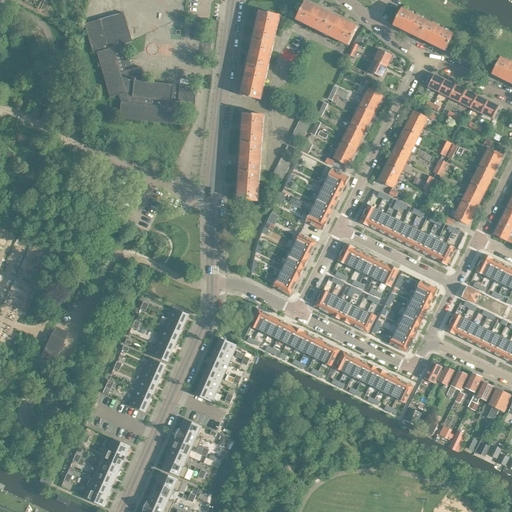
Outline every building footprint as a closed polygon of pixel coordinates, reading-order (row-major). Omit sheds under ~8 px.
[(322,32),(331,14),(305,1),(296,19),(322,32)] [(393,25),(446,51),(454,34),(402,9),(393,25)] [(254,39),(274,44),(280,15),(260,11),(254,39)] [(96,52),(109,98),(118,95),(120,102),(118,119),(181,126),(182,109),(179,109),(180,101),(194,103),(194,104),(196,87),(142,81),(138,68),(141,67),(124,71),(123,67),(130,65),(124,44),(131,42),(123,12),(86,23),(84,24),(92,53),(96,52)] [(358,27),(331,14),(322,32),(349,45),(358,27)] [(247,67),(268,72),(274,44),(254,39),(247,67)] [(380,49),(375,61),(387,67),(392,55),(380,49)] [(492,74),(511,83),(511,62),(501,57),(492,74)] [(387,67),(375,61),(369,72),(381,78),(387,67)] [(261,100),(268,72),(247,67),(241,96),(261,100)] [(428,87),(439,92),(445,80),(434,74),(428,87)] [(439,92),(450,98),(456,85),(445,80),(439,92)] [(450,98),(461,103),(467,90),(456,85),(450,98)] [(349,93),(338,88),(335,94),(345,99),(349,93)] [(369,89),(365,98),(378,105),(383,96),(369,89)] [(461,103),(472,108),(478,96),(467,90),(461,103)] [(472,108),(482,113),(488,101),(478,96),(472,108)] [(365,98),(360,107),(374,113),(378,105),(365,98)] [(488,101),(482,113),(493,119),(499,106),(488,101)] [(360,107),(356,116),(369,122),(374,113),(360,107)] [(414,111),(410,120),(423,127),(428,118),(414,111)] [(303,113),(300,118),(310,123),(312,118),(303,113)] [(244,114),(242,143),(262,144),(264,115),(244,114)] [(356,116),(352,124),(365,131),(369,122),(356,116)] [(300,118),(298,123),(308,128),(310,123),(300,118)] [(410,120),(405,129),(419,136),(423,127),(410,120)] [(298,123),(296,128),(305,132),(308,128),(298,123)] [(352,124),(347,133),(361,140),(365,131),(352,124)] [(296,128),(293,132),(303,137),(305,132),(296,128)] [(405,129),(401,138),(414,144),(419,136),(405,129)] [(293,132),(291,137),(301,142),(303,137),(293,132)] [(347,133),(343,142),(356,149),(361,140),(347,133)] [(301,142),(291,137),(289,142),(298,147),(301,142)] [(401,138),(396,146),(410,153),(414,144),(401,138)] [(306,144),(302,150),(308,153),(312,144),(307,142),(306,142),(306,144)] [(343,142),(339,151),(352,157),(356,149),(343,142)] [(242,143),(240,171),(260,173),(262,144),(242,143)] [(288,145),(285,150),(295,154),(297,149),(288,145)] [(396,146),(392,155),(406,162),(410,153),(396,146)] [(498,163),(503,155),(489,148),(485,157),(498,163)] [(285,150),(283,154),(292,159),(295,154),(285,150)] [(352,157),(339,151),(334,159),(348,166),(352,157)] [(283,154),(280,159),(290,164),(292,159),(283,154)] [(392,155),(388,164),(401,171),(406,162),(392,155)] [(334,161),(327,157),(325,162),(332,165),(333,162),(334,161)] [(485,157),(481,165),(494,172),(498,163),(485,157)] [(280,159),(278,164),(287,169),(290,164),(280,159)] [(333,162),(332,165),(331,167),(341,172),(343,167),(333,162)] [(278,164),(276,169),(285,174),(287,169),(278,164)] [(388,164),(383,173),(397,179),(401,171),(388,164)] [(481,165),(476,174),(490,181),(494,172),(481,165)] [(332,168),(327,178),(345,187),(349,177),(332,168)] [(285,174),(276,169),(273,174),(283,178),(285,174)] [(260,173),(240,171),(238,200),(258,201),(260,173)] [(397,179),(383,173),(379,182),(392,188),(397,179)] [(476,174),(472,183),(485,190),(490,181),(476,174)] [(327,178),(323,187),(340,195),(345,187),(327,178)] [(472,183),(467,192),(481,198),(485,190),(472,183)] [(323,187),(319,195),(336,204),(340,195),(323,187)] [(467,192),(463,200),(477,207),(481,198),(467,192)] [(319,195),(314,204),(332,212),(336,204),(319,195)] [(463,200),(459,209),(472,216),(477,207),(463,200)] [(314,204),(310,212),(328,221),(332,212),(314,204)] [(367,205),(359,222),(368,227),(377,209),(367,205)] [(503,216),(511,220),(511,209),(507,207),(503,216)] [(377,209),(368,227),(377,231),(386,214),(377,209)] [(472,216),(459,209),(454,218),(468,225),(472,216)] [(310,212),(305,222),(323,231),(328,221),(310,212)] [(386,214),(377,231),(386,235),(394,218),(386,214)] [(511,220),(503,216),(498,226),(511,232),(511,230),(511,220)] [(394,218),(386,235),(394,240),(403,222),(394,218)] [(403,222),(394,240),(403,244),(411,226),(403,222)] [(411,226),(403,244),(412,248),(420,230),(411,226)] [(511,232),(498,226),(494,234),(511,243),(511,238),(509,237),(511,232)] [(420,230),(412,248),(420,252),(429,235),(420,230)] [(301,232),(296,241),(313,250),(318,241),(301,232)] [(429,235),(420,252),(429,256),(437,239),(429,235)] [(437,239),(429,256),(437,261),(446,243),(437,239)] [(296,241),(291,250),(309,259),(313,250),(296,241)] [(346,243),(337,260),(347,265),(355,248),(346,243)] [(446,243),(437,261),(447,265),(456,248),(446,243)] [(355,248),(347,265),(356,269),(364,252),(355,248)] [(291,250),(287,259),(304,268),(309,259),(291,250)] [(364,252),(356,269),(364,274),(373,256),(364,252)] [(483,253),(474,271),(484,275),(493,258),(483,253)] [(373,256),(364,274),(373,278),(381,260),(373,256)] [(493,258),(484,275),(493,280),(502,262),(493,258)] [(287,259),(282,269),(300,277),(304,268),(287,259)] [(381,260),(373,278),(381,282),(390,264),(381,260)] [(502,262),(493,280),(502,284),(511,267),(502,262)] [(390,264),(381,282),(391,287),(400,269),(390,264)] [(511,267),(502,284),(511,289),(511,287),(511,267)] [(282,269),(278,278),(295,286),(300,277),(282,269)] [(278,278),(273,287),(291,295),(295,286),(278,278)] [(421,281),(416,290),(434,299),(438,289),(421,281)] [(467,286),(462,297),(475,303),(480,293),(467,286)] [(323,290),(314,307),(323,311),(332,294),(323,290)] [(416,290),(412,299),(429,308),(434,299),(416,290)] [(332,294),(323,311),(332,316),(340,298),(332,294)] [(340,298),(332,316),(341,320),(349,303),(340,298)] [(412,299),(407,309),(424,317),(429,308),(412,299)] [(349,303),(341,320),(350,325),(358,308),(349,303)] [(172,307),(168,317),(185,324),(189,315),(172,307)] [(358,308),(350,325),(358,329),(367,312),(358,308)] [(259,309),(250,326),(259,330),(268,313),(259,309)] [(407,309),(403,318),(420,326),(424,317),(407,309)] [(367,312),(358,329),(367,334),(376,316),(367,312)] [(268,313),(259,330),(268,335),(277,318),(268,313)] [(454,313),(445,331),(455,335),(455,336),(464,318),(454,313)] [(185,324),(168,317),(164,326),(181,334),(185,324)] [(277,318),(268,335),(277,339),(286,322),(277,318)] [(403,318),(398,326),(416,335),(420,326),(403,318)] [(464,318),(455,336),(464,340),(473,322),(464,318)] [(286,322),(277,339),(286,344),(295,327),(286,322)] [(473,322),(464,340),(473,345),(482,327),(480,326),(473,322)] [(45,347),(41,356),(54,362),(58,353),(64,341),(68,332),(55,326),(51,335),(51,334),(49,337),(48,337),(45,343),(46,344),(45,347)] [(164,326),(160,336),(176,343),(181,334),(164,326)] [(398,326),(394,335),(411,344),(416,335),(398,326)] [(295,327),(286,344),(296,348),(304,331),(295,327)] [(482,327),(473,345),(483,349),(491,331),(484,328),(482,327)] [(304,331),(296,348),(305,353),(313,336),(304,331)] [(491,331),(483,349),(492,354),(500,336),(499,335),(491,331)] [(394,335),(389,344),(407,353),(411,344),(394,335)] [(160,336),(156,345),(172,352),(176,343),(160,336)] [(313,336),(305,353),(314,358),(322,340),(313,336)] [(500,336),(492,354),(501,358),(510,340),(503,337),(501,336),(500,336)] [(237,345),(220,338),(216,348),(233,355),(237,345)] [(322,340),(314,358),(323,362),(332,345),(322,340)] [(511,341),(510,340),(501,358),(510,362),(511,358),(511,341)] [(156,345),(151,355),(168,362),(172,352),(156,345)] [(332,345),(323,362),(332,367),(341,349),(332,345)] [(233,355),(216,348),(212,357),(229,364),(233,355)] [(344,351),(335,368),(344,373),(353,355),(344,351)] [(353,355),(344,373),(353,377),(362,360),(353,355)] [(150,357),(146,367),(162,375),(167,365),(150,357)] [(229,364),(212,357),(208,366),(225,374),(229,364)] [(362,360),(353,377),(362,382),(371,364),(362,360)] [(435,384),(444,368),(433,362),(431,363),(423,378),(435,384)] [(371,364),(362,382),(371,386),(380,369),(371,364)] [(225,374),(208,366),(204,376),(220,383),(225,374)] [(444,368),(437,381),(444,384),(438,396),(443,398),(447,390),(448,386),(455,371),(445,366),(444,368)] [(146,367),(142,376),(158,384),(162,375),(146,367)] [(380,369),(371,386),(381,391),(389,373),(380,369)] [(446,395),(451,397),(456,388),(461,390),(468,375),(458,370),(450,385),(451,386),(446,395)] [(464,387),(475,393),(483,377),(472,372),(464,387)] [(389,373),(381,391),(390,395),(398,378),(389,373)] [(142,376),(137,386),(154,393),(158,384),(142,376)] [(220,383),(204,376),(199,385),(216,392),(220,383)] [(398,378),(390,395),(399,400),(407,383),(398,378)] [(468,407),(473,409),(475,405),(476,406),(480,398),(487,401),(494,387),(483,382),(476,396),(474,395),(468,407)] [(407,383),(399,400),(408,404),(417,387),(407,383)] [(216,392),(199,385),(195,395),(212,402),(216,392)] [(137,386),(133,395),(150,402),(154,393),(137,386)] [(504,392),(495,388),(487,404),(493,406),(488,416),(491,417),(504,392)] [(511,395),(504,392),(491,417),(495,419),(499,409),(505,412),(511,396),(511,395)] [(133,395),(129,405),(146,412),(150,402),(133,395)] [(422,396),(417,407),(423,410),(428,399),(422,396)] [(416,424),(420,416),(421,413),(410,408),(405,420),(415,425),(416,424)] [(202,426),(185,419),(180,428),(197,436),(202,426)] [(426,432),(432,435),(437,424),(431,421),(426,432)] [(444,426),(439,435),(445,438),(449,429),(444,426)] [(180,428),(175,439),(193,447),(197,449),(202,438),(197,436),(180,428)] [(450,444),(457,448),(463,435),(456,432),(450,444)] [(466,446),(473,449),(477,440),(470,437),(466,446)] [(131,446),(113,438),(109,448),(109,449),(126,456),(131,446)] [(193,447),(175,439),(171,449),(188,456),(193,447)] [(478,452),(485,456),(490,446),(483,443),(478,452)] [(488,454),(497,458),(502,449),(493,445),(488,454)] [(126,456),(109,449),(109,448),(105,446),(100,457),(122,466),(126,456)] [(188,456),(171,449),(167,458),(184,466),(188,456)] [(497,462),(504,466),(509,457),(501,454),(497,462)] [(122,466),(100,457),(96,466),(117,476),(122,466)] [(184,466),(167,458),(162,469),(184,478),(189,468),(184,466)] [(117,476),(96,466),(91,476),(113,486),(117,476)] [(183,481),(161,472),(156,482),(174,489),(173,490),(178,492),(183,481)] [(39,482),(49,486),(52,479),(43,474),(39,482)] [(113,486),(91,476),(87,486),(109,496),(113,486)] [(174,489),(156,482),(152,492),(169,499),(170,499),(173,490),(174,489)] [(109,496),(87,486),(82,497),(104,506),(109,496)] [(169,499),(152,492),(148,501),(169,511),(174,501),(170,499),(169,499)] [(148,501),(147,501),(142,511),(143,511),(144,511),(168,511),(169,511),(148,501)]
